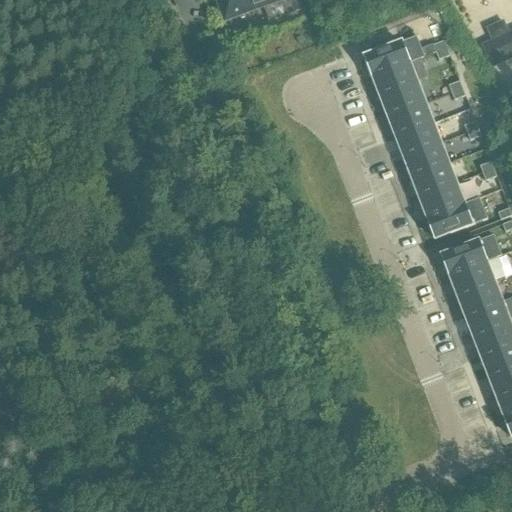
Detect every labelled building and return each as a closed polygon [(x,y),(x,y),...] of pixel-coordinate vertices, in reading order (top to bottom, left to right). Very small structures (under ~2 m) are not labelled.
[(219,0),(227,20),(278,0),(219,0)] [(491,41),(484,44),(494,68),(511,60),(511,33),(509,35),(504,23),(487,30),(491,41)] [(425,59),(417,38),(365,58),(373,79),(410,64),(425,59)] [(436,55),(447,50),(445,43),(433,47),(436,55)] [(447,50),(436,55),(439,62),(450,58),(447,50)] [(418,84),(410,64),(373,79),(381,98),(418,84)] [(461,83),(449,87),(452,95),(463,90),(461,83)] [(381,98),(388,118),(426,104),(418,84),(381,98)] [(463,90),(452,95),(455,102),(466,98),(463,90)] [(426,104),(388,118),(396,139),(433,124),(426,104)] [(467,135),(478,131),(476,123),(464,128),(467,135)] [(433,124),(396,139),(404,159),(441,144),(433,124)] [(478,131),(467,135),(470,143),(481,138),(478,131)] [(441,144),(404,159),(412,179),(449,164),(441,144)] [(482,175),(494,171),(491,163),(480,167),(482,175)] [(449,164),(412,179),(420,199),(457,184),(449,164)] [(494,171),(482,175),(485,182),(497,178),(494,171)] [(457,184),(420,199),(428,220),(465,205),(457,184)] [(428,220),(436,241),(488,221),(480,200),(465,205),(428,220)] [(509,210),(498,214),(501,222),(511,217),(509,210)] [(511,223),(503,227),(506,235),(511,232),(511,223)] [(494,236),(442,257),(450,278),(487,263),(502,257),(494,236)] [(487,263),(450,278),(458,298),(495,283),(487,263)] [(495,283),(458,298),(465,318),(503,303),(495,283)] [(511,323),(503,303),(465,318),(473,338),(511,323)] [(511,346),(511,326),(511,323),(473,338),(481,358),(511,346)] [(511,369),(511,346),(481,358),(489,378),(511,369)] [(511,391),(511,369),(489,378),(496,398),(511,391)] [(511,391),(496,398),(505,419),(505,418),(511,415),(511,391)]
